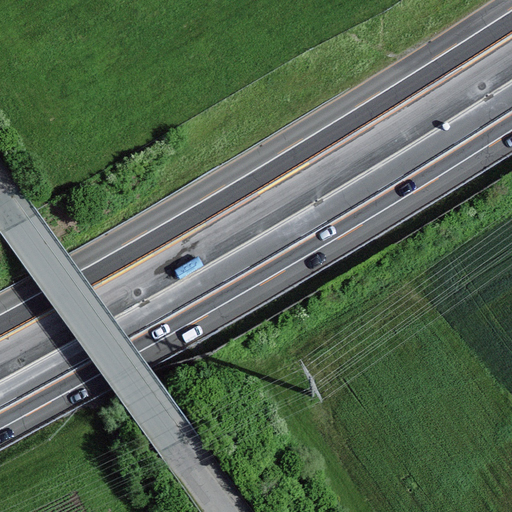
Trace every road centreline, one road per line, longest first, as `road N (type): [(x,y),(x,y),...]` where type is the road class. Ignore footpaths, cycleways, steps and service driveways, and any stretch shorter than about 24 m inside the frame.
road 1 (motorway): [(511,25),(0,329)]
road 2 (motorway): [(0,414),(511,116)]
road 3 (unclassified): [(0,197),(224,511)]
